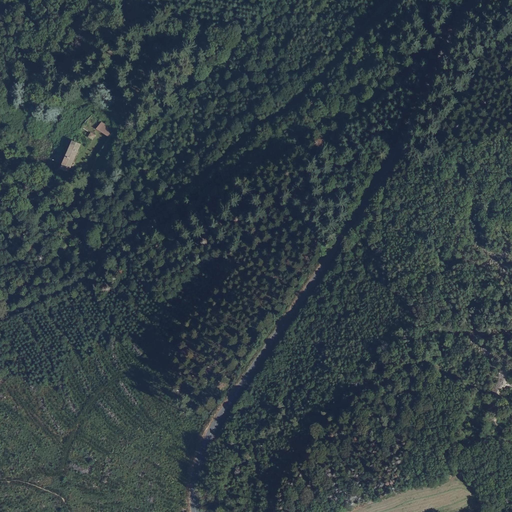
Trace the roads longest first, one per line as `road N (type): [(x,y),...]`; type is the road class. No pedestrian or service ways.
road 1 (tertiary): [(476,0),(366,211),(217,421),(196,471),(198,511)]
road 2 (track): [(460,29),(389,93),(286,141),(67,290)]
road 3 (track): [(391,0),(67,290)]
road 4 (track): [(0,297),(69,243),(71,186)]
road 5 (track): [(469,511),(485,501),(463,473),(466,446),(511,427)]
